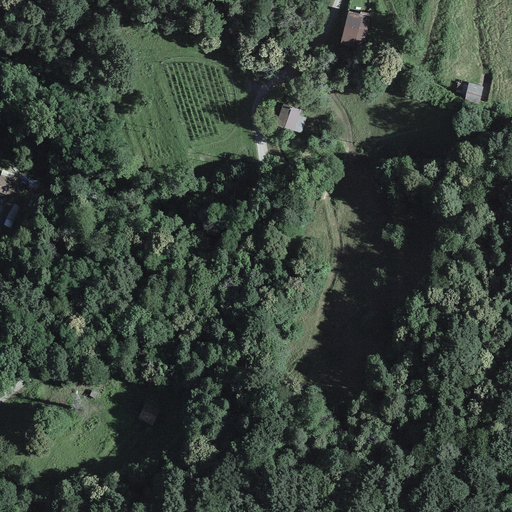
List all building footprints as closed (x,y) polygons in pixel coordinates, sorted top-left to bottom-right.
[(371,13),(347,8),(339,42),(363,47),(371,13)] [(483,85),(468,81),(464,99),(479,102),(483,85)] [(301,107),(283,101),(275,123),(301,132),(307,116),(299,113),(301,107)] [(12,180),(0,176),(0,193),(7,196),(12,180)] [(146,406),(139,422),(154,429),(161,412),(146,406)]
